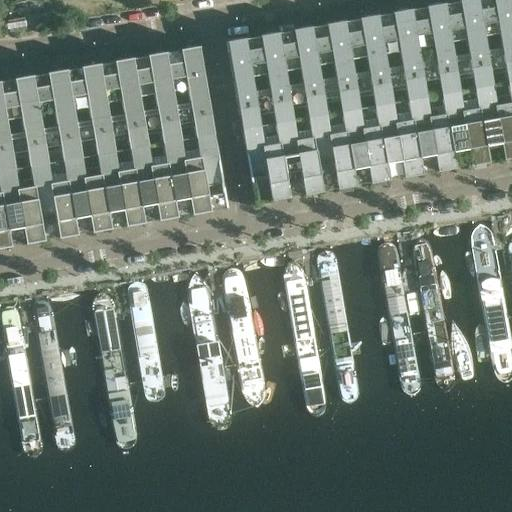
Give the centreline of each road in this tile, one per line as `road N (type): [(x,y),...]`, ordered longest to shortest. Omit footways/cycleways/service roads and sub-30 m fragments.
road 1 (residential): [(511,182),(243,228)]
road 2 (residential): [(243,228),(0,272)]
road 3 (residential): [(243,228),(206,20)]
road 4 (residential): [(0,55),(206,20)]
